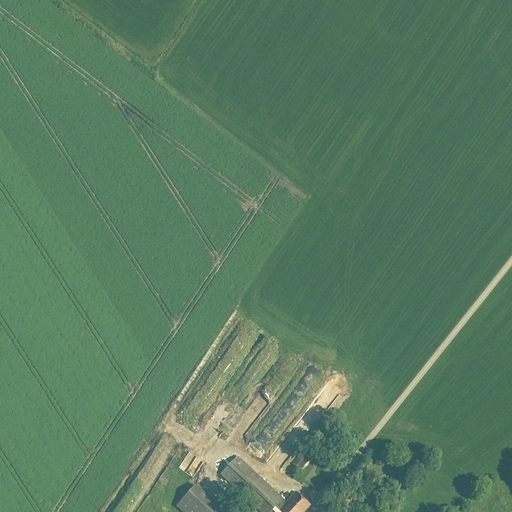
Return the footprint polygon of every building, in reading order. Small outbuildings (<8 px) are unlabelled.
[(233,321),(229,328),(235,331),(239,324),(233,321)] [(309,381),(301,393),(307,397),(315,385),(309,381)] [(275,424),(254,448),(261,454),(282,430),(275,424)] [(301,455),(296,464),(306,470),(311,460),(301,455)] [(305,511),(311,507),(296,493),(286,503),(238,458),(221,475),(260,511),(305,511)] [(324,484),(330,477),(318,467),(309,478),(308,477),(301,485),(315,497),(325,485),(324,484)] [(183,511),(224,511),(196,485),(177,506),(183,511)] [(353,499),(345,492),(337,503),(344,509),(353,499)]
